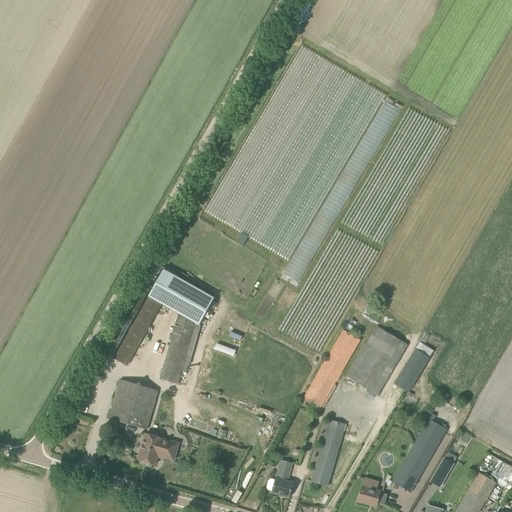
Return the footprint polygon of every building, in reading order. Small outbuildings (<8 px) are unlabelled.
[(379,115),(393,123),(401,107),(387,99),(379,115)] [(295,252),(282,278),(298,286),(314,256),(307,252),(305,257),(295,252)] [(277,369),(311,308),(272,286),(277,278),(248,261),(243,270),(233,264),(214,297),(165,269),(149,297),(179,314),(195,323),(277,369)] [(195,323),(179,314),(160,379),(178,384),(195,323)] [(377,396),(408,345),(377,326),(346,377),(377,396)] [(317,414),(360,340),(343,330),(300,404),(317,414)] [(408,392),(429,358),(434,349),(421,341),(394,384),(408,392)] [(216,343),(214,349),(233,355),(236,350),(216,343)] [(133,353),(121,346),(114,359),(127,366),(133,353)] [(147,429),(158,391),(120,380),(109,418),(147,429)] [(404,402),(414,408),(419,399),(408,393),(404,402)] [(393,483),(411,493),(447,429),(445,428),(441,426),(429,419),(392,482),(393,483)] [(329,420),(311,482),(328,486),(346,425),(329,420)] [(449,445),(453,435),(448,433),(444,443),(449,445)] [(145,434),(138,460),(155,465),(157,456),(174,461),(179,443),(145,434)] [(464,446),(468,441),(462,437),(459,443),(464,446)] [(444,458),(431,481),(440,487),(454,464),(444,458)] [(279,466),(272,493),(289,498),(293,483),(286,481),(287,475),(289,476),(291,469),(279,466)] [(478,473),(455,511),(479,511),(496,483),(478,473)] [(365,478),(363,486),(358,502),(376,507),(377,503),(384,505),(388,495),(380,492),(377,490),(380,482),(365,478)]
